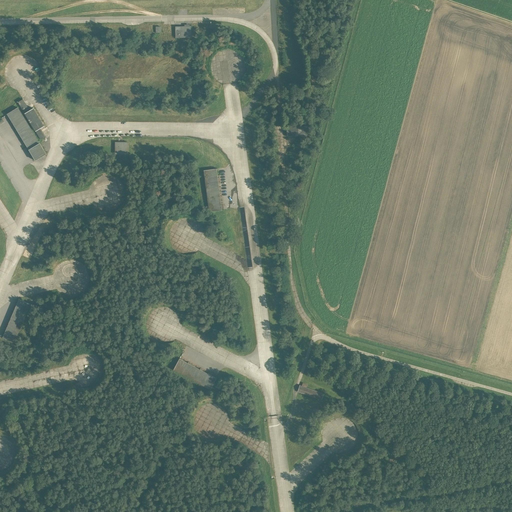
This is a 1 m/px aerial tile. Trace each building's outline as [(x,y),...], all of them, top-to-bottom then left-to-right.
[(193,37),(193,26),(177,26),(177,38),(193,37)] [(18,102),(25,113),(29,110),(23,99),(18,102)] [(39,143),(18,107),(7,114),(28,149),(39,143)] [(29,110),(25,113),(35,131),(40,128),(44,126),(33,108),(29,110)] [(287,126),(287,136),(307,137),(307,126),(287,126)] [(40,128),(35,131),(40,140),(45,137),(40,128)] [(127,142),(115,142),(115,154),(127,154),(127,142)] [(46,154),(39,143),(28,149),(35,160),(46,154)] [(221,210),(216,169),(203,170),(209,212),(221,210)] [(19,299),(2,338),(14,343),(30,304),(19,299)] [(216,378),(179,359),(173,370),(210,390),(216,378)] [(302,383),(301,386),(299,385),(297,392),(321,400),(323,394),(306,387),(307,384),(302,383)]
